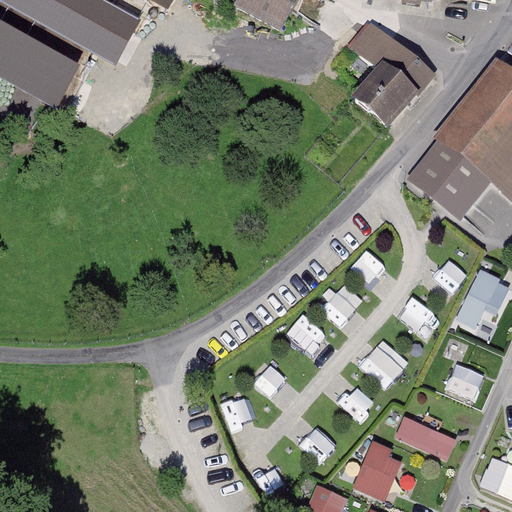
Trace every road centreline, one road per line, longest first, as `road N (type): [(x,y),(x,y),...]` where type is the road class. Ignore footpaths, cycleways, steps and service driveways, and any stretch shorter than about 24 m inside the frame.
road 1 (unclassified): [(511,20),(364,192),(260,291),(164,346),(115,355),(0,354)]
road 2 (track): [(164,346),(164,397),(179,457),(210,511)]
